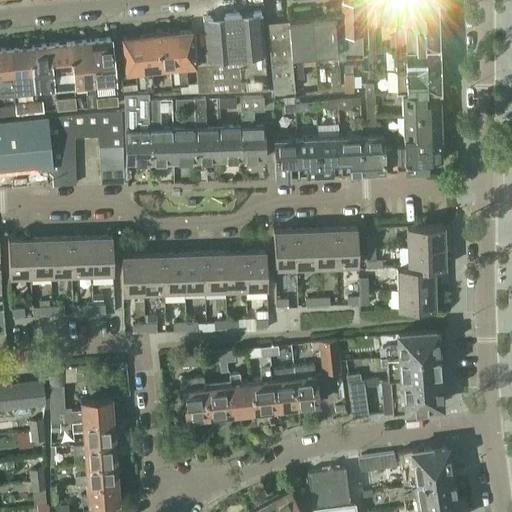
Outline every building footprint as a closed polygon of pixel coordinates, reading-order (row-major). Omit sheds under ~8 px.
[(390,24),(395,24),(437,23),(437,16),(446,16),(444,0),(406,0),(394,0),(395,12),(390,12),(390,16),(390,24)] [(343,16),(334,17),(338,52),(338,60),(346,59),(345,52),(363,52),(361,1),(343,1),(343,16)] [(375,1),(366,1),(367,25),(368,25),(375,24),(377,24),(376,17),(375,1)] [(195,63),(198,91),(273,88),(272,83),(269,84),(261,10),(203,16),(207,57),(195,58),(195,63)] [(334,16),(311,18),(314,55),(338,52),(334,17),(334,16)] [(289,20),(288,20),(292,56),(293,78),(304,77),(302,56),(314,55),(311,18),(288,20),(289,20)] [(292,56),(288,20),(268,22),(274,92),(294,90),(293,78),(292,56)] [(395,24),(396,47),(438,46),(436,46),(436,41),(438,40),(437,23),(395,24)] [(186,64),(195,63),(195,58),(192,29),(178,30),(178,32),(174,32),(180,84),(188,83),(186,64)] [(171,85),(180,84),(174,32),(171,33),(170,31),(157,33),(161,67),(169,66),(171,85)] [(152,68),(161,67),(157,33),(144,34),(144,35),(140,36),(145,87),(154,86),(152,68)] [(137,88),(145,87),(140,36),(136,36),(136,35),(122,36),(126,70),(135,69),(137,88)] [(111,37),(90,39),(94,82),(115,80),(111,37)] [(90,39),(70,41),(75,84),(85,83),(87,106),(97,106),(96,97),(94,82),(90,39)] [(70,41),(50,43),(54,86),(74,84),(70,41)] [(50,43),(30,45),(34,88),(54,86),(50,43)] [(30,45),(9,47),(13,90),(34,88),(30,45)] [(396,47),(397,69),(439,68),(439,67),(437,67),(437,62),(438,62),(438,46),(396,47)] [(9,47),(0,48),(0,91),(13,90),(9,47)] [(344,65),(345,77),(353,77),(352,64),(344,65)] [(398,91),(402,91),(439,89),(438,89),(438,84),(439,83),(439,68),(397,69),(398,91)] [(330,71),(331,88),(341,87),(339,70),(330,71)] [(353,77),(345,77),(346,91),(354,90),(353,77)] [(365,82),(366,92),(374,92),(373,82),(365,82)] [(402,91),(403,113),(440,112),(440,99),(436,99),(436,90),(439,90),(439,89),(402,91)] [(366,92),(367,115),(375,114),(375,92),(374,92),(366,92)] [(149,127),(149,118),(139,119),(138,93),(126,94),(126,105),(125,105),(127,162),(150,161),(149,127)] [(240,96),(241,124),(242,158),(265,157),(264,123),(253,124),(253,109),(263,108),(263,95),(240,96)] [(117,96),(96,97),(97,106),(117,104),(117,96)] [(350,96),(338,98),(339,107),(351,105),(350,96)] [(205,97),(194,98),(196,160),(219,159),(218,125),(206,125),(205,97)] [(235,97),(219,97),(219,107),(236,106),(235,97)] [(185,126),(172,126),(173,160),(196,160),(194,98),(175,98),(175,106),(184,106),(185,126)] [(339,107),(338,98),(325,99),(326,108),(339,107)] [(148,99),(149,118),(149,127),(150,161),(173,160),(172,126),(158,127),(158,99),(148,99)] [(37,111),(36,101),(30,102),(15,104),(16,114),(37,111)] [(44,101),(36,101),(37,111),(45,110),(44,101)] [(307,101),(295,102),(296,111),(308,110),(307,101)] [(296,111),(295,102),(282,104),(283,112),(296,111)] [(15,104),(0,105),(0,115),(16,114),(15,104)] [(99,110),(85,112),(85,135),(99,135),(122,134),(121,109),(99,110)] [(85,112),(47,115),(49,138),(74,135),(85,135),(85,112)] [(403,113),(404,134),(437,133),(437,126),(441,126),(440,112),(403,113)] [(375,114),(367,115),(367,127),(376,127),(375,114)] [(0,171),(52,166),(51,160),(50,148),(49,138),(47,115),(0,120),(0,171)] [(241,124),(218,125),(219,159),(242,158),(241,124)] [(437,133),(404,134),(404,145),(384,145),(383,133),(367,134),(369,168),(371,168),(371,167),(381,167),(381,171),(382,171),(382,167),(384,167),(384,168),(405,168),(405,170),(427,169),(427,157),(442,156),(441,133),(437,133)] [(122,146),(122,134),(99,135),(99,147),(122,146)] [(361,134),(339,135),(341,168),(349,168),(349,172),(363,171),(361,134)] [(74,135),(49,138),(50,148),(74,148),(74,135)] [(339,135),(318,136),(319,173),(333,172),(332,169),(341,168),(339,135)] [(297,170),(296,136),(274,137),(275,174),(289,174),(289,170),(297,170)] [(318,136),(296,136),(297,170),(305,170),(306,173),(319,173),(318,136)] [(123,158),(122,146),(99,147),(100,159),(123,158)] [(50,148),(51,160),(75,159),(74,148),(50,148)] [(123,169),(123,158),(100,159),(100,170),(123,169)] [(52,166),(52,172),(75,171),(75,159),(51,160),(52,166)] [(124,182),(123,169),(100,170),(101,182),(124,182)] [(75,171),(52,172),(52,184),(76,183),(75,171)] [(407,225),(407,246),(444,245),(444,224),(407,225)] [(357,226),(336,227),(337,264),(358,263),(357,226)] [(336,227),(316,228),(317,265),(337,264),(336,227)] [(297,265),(295,228),(274,229),(275,266),(297,265)] [(316,228),(295,228),(297,265),(317,265),(316,228)] [(112,234),(91,235),(92,272),(113,271),(112,234)] [(365,235),(366,247),(375,247),(375,234),(365,235)] [(91,235),(70,236),(72,273),(92,272),(91,235)] [(50,236),(30,237),(31,274),(51,273),(50,236)] [(70,236),(50,236),(51,273),(72,273),(70,236)] [(31,274),(30,237),(8,238),(9,275),(31,274)] [(407,246),(408,265),(408,266),(434,266),(434,267),(445,266),(444,245),(407,246)] [(375,247),(366,247),(366,259),(376,259),(375,247)] [(266,249),(244,250),(246,287),(267,286),(266,249)] [(244,250),(224,251),(225,288),(246,287),(244,250)] [(204,251),(183,252),(184,289),(205,288),(204,251)] [(224,251),(204,251),(205,288),(225,288),(224,251)] [(183,252),(163,253),(164,290),(184,289),(183,252)] [(144,290),(142,253),(121,254),(122,291),(144,290)] [(163,253),(142,253),(144,290),(164,290),(163,253)] [(397,266),(398,287),(435,286),(434,267),(434,266),(408,266),(408,265),(397,266)] [(359,276),(359,288),(368,288),(368,276),(359,276)] [(435,286),(398,287),(398,309),(435,307),(435,286)] [(368,288),(359,288),(359,296),(360,304),(368,304),(368,288)] [(348,296),(348,305),(360,304),(359,296),(348,296)] [(318,306),(318,297),(305,298),(306,306),(318,306)] [(330,297),(318,297),(318,306),(330,305),(330,297)] [(288,298),(276,298),(276,307),(288,306),(288,298)] [(93,313),(93,304),(80,305),(81,313),(93,313)] [(105,304),(93,304),(93,313),(105,312),(105,304)] [(52,314),(52,305),(40,306),(40,315),(52,314)] [(64,305),(52,305),(52,314),(65,314),(64,305)] [(25,316),(24,307),(12,308),(13,317),(25,316)] [(255,319),(256,328),(268,327),(268,319),(255,319)] [(226,329),(226,320),(214,320),(214,329),(226,329)] [(238,320),(226,320),(226,329),(238,328),(238,320)] [(185,330),(185,321),(172,322),(173,330),(185,330)] [(197,321),(185,321),(185,330),(198,329),(197,321)] [(156,322),(144,323),(144,331),(157,331),(156,322)] [(144,331),(144,323),(132,323),(132,332),(144,331)] [(386,346),(387,356),(438,352),(436,329),(398,332),(399,345),(386,346)] [(312,348),(320,347),(323,371),(340,369),(336,338),(311,341),(312,348)] [(0,354),(8,353),(7,341),(0,341),(0,354)] [(279,344),(270,345),(270,355),(280,354),(279,344)] [(270,355),(270,345),(260,346),(261,355),(270,355)] [(235,348),(225,349),(227,359),(236,358),(235,348)] [(227,359),(225,349),(215,350),(218,371),(228,370),(227,359)] [(202,363),(200,352),(178,355),(180,365),(202,363)] [(388,378),(389,379),(440,375),(438,352),(387,356),(380,356),(380,365),(387,364),(388,378)] [(314,362),(293,365),(298,407),(308,406),(309,403),(318,402),(314,362)] [(293,365),(271,367),(276,407),(287,406),(289,408),(298,407),(293,365)] [(92,367),(76,368),(76,380),(93,379),(92,367)] [(261,379),(251,380),(254,412),(264,411),(265,408),(276,407),(271,367),(260,368),(261,379)] [(231,382),(229,382),(232,412),(243,411),(244,413),(254,412),(251,380),(240,381),(239,371),(229,372),(231,382)] [(347,374),(348,381),(361,379),(360,372),(347,374)] [(208,419),(204,385),(203,375),(181,378),(186,419),(195,418),(196,420),(208,419)] [(440,375),(389,379),(388,378),(388,379),(390,379),(392,411),(438,405),(441,400),(440,375)] [(43,378),(30,379),(33,403),(45,402),(43,378)] [(30,379),(18,380),(21,404),(33,403),(30,379)] [(361,379),(348,381),(353,415),(368,414),(363,379),(361,379)] [(18,380),(7,381),(10,406),(21,404),(18,380)] [(0,407),(10,406),(7,381),(0,382),(0,407)] [(229,382),(204,385),(208,419),(220,418),(221,415),(230,414),(230,412),(232,412),(229,382)] [(60,420),(72,419),(112,416),(111,396),(81,398),(81,409),(71,410),(71,406),(64,407),(64,386),(50,387),(51,421),(52,431),(61,430),(60,420)] [(83,428),(84,442),(114,440),(112,416),(72,419),(73,428),(83,428)] [(30,419),(31,429),(44,428),(43,418),(30,419)] [(44,428),(31,429),(32,439),(45,438),(44,428)] [(85,452),(85,463),(118,460),(117,450),(114,449),(114,440),(84,442),(73,443),(73,453),(85,452)] [(400,464),(403,482),(453,473),(448,448),(443,445),(358,455),(360,469),(400,464)] [(80,483),(87,482),(117,480),(116,472),(118,470),(118,460),(85,463),(86,473),(79,473),(80,483)] [(313,511),(355,511),(354,501),(350,502),(345,465),(333,467),(330,463),(326,467),(308,470),(313,511)] [(30,468),(31,478),(44,477),(43,467),(30,468)] [(403,495),(404,505),(456,496),(453,473),(403,482),(403,483),(415,481),(417,493),(403,495)] [(44,477),(31,478),(33,488),(45,487),(44,477)] [(117,480),(87,482),(87,494),(81,494),(82,503),(118,500),(117,492),(120,490),(119,483),(117,482),(117,480)] [(271,498),(270,499),(276,511),(302,511),(290,488),(280,493),(278,492),(271,495),(271,498)] [(459,511),(456,496),(404,505),(405,511),(459,511)] [(257,503),(248,508),(249,511),(276,511),(270,499),(259,504),(257,503)]
